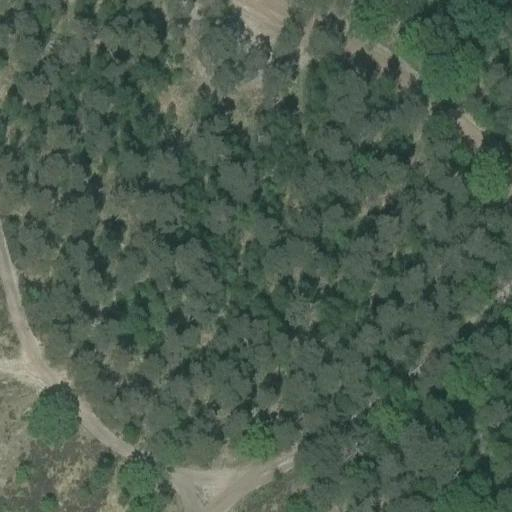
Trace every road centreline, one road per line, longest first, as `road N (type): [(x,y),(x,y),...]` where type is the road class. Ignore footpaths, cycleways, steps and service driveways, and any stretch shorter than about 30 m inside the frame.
road 1 (track): [(208,511),(236,478),(310,452),(441,358),(511,295)]
road 2 (track): [(236,478),(144,463),(79,427),(35,370),(0,253)]
road 3 (track): [(511,180),(367,64),(220,0)]
